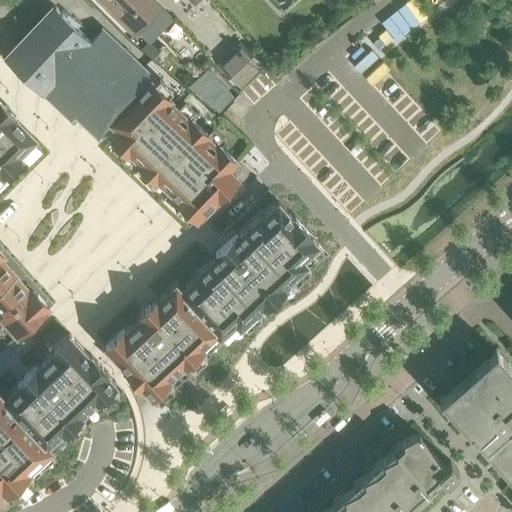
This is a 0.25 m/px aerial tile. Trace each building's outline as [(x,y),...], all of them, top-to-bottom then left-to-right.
[(102,0),(136,32),(161,5),(155,0),(102,0)] [(111,123),(152,79),(154,77),(102,27),(90,39),(55,6),(19,44),(16,41),(3,55),(70,118),(74,114),(98,137),(111,123)] [(148,41),(141,48),(152,58),(159,50),(148,41)] [(263,63),(241,41),(220,61),(241,83),(263,63)] [(211,67),(192,84),(221,109),(235,94),(211,67)] [(171,97),(152,79),(111,123),(119,130),(111,139),(128,155),(129,153),(140,163),(138,165),(156,181),(157,180),(178,199),(176,201),(196,219),(218,197),(219,197),(237,178),(228,169),(237,159),(219,143),(218,145),(207,135),(209,134),(191,117),(190,119),(169,99),(171,97)] [(0,174),(2,176),(21,158),(19,155),(36,139),(15,117),(16,117),(0,100),(0,174)] [(182,289),(227,340),(231,345),(262,315),(266,319),(301,286),(298,282),(329,252),(311,233),(311,232),(294,214),(293,214),(279,199),(237,233),(235,231),(214,251),(216,253),(210,259),(194,274),(196,276),(182,289)] [(0,288),(17,275),(3,257),(0,259),(0,288)] [(17,275),(0,288),(0,316),(1,317),(31,290),(17,275)] [(160,403),(227,340),(182,289),(176,282),(159,298),(157,295),(138,313),(140,315),(126,329),(123,327),(105,344),(126,366),(125,367),(160,403)] [(1,317),(17,335),(49,306),(33,288),(31,290),(1,317)] [(53,352),(38,366),(36,363),(17,381),(19,383),(5,397),(57,454),(71,440),(124,391),(107,373),(108,372),(91,354),(90,354),(69,332),(50,350),(53,352)] [(511,364),(497,348),(488,358),(482,366),(485,369),(464,387),(460,384),(452,389),(441,397),(471,431),(472,430),(473,428),(478,434),(477,436),(476,435),(476,436),(511,477),(511,364)] [(0,486),(1,485),(12,496),(57,454),(5,397),(0,391),(0,486)] [(393,511),(440,471),(447,480),(459,469),(451,459),(446,464),(416,430),(325,511),(393,511)]
